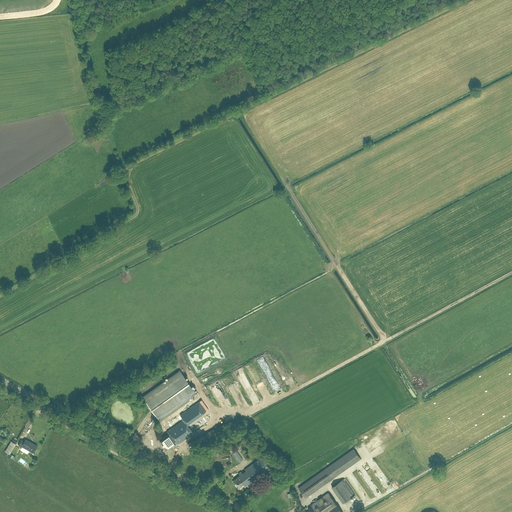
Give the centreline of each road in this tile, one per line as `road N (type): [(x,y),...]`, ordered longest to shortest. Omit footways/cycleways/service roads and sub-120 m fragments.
road 1 (track): [(464,0),(126,167)]
road 2 (secondary): [(246,511),(0,378)]
road 3 (track): [(0,295),(135,215),(126,167)]
